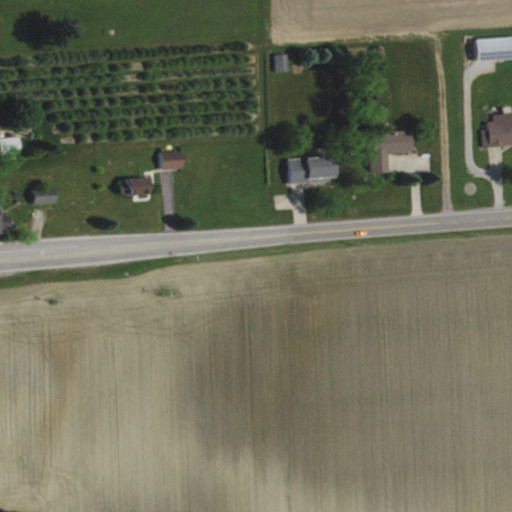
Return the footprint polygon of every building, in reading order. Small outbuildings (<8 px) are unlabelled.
[(80,25),(66,25),(67,43),(80,42),(80,25)] [(511,63),(511,42),(477,43),(477,65),(511,63)] [(278,76),(289,76),(288,59),(277,60),(278,76)] [(511,149),(511,117),(494,119),(494,127),(489,127),(489,135),(484,135),(484,151),(511,149)] [(391,177),(390,158),(413,158),(412,135),(372,136),(373,178),(391,177)] [(0,146),(1,160),(22,159),(21,142),(0,142),(0,146)] [(162,157),(163,175),(183,174),(183,156),(162,157)] [(290,187),(335,186),(334,161),(290,163),(290,187)] [(120,185),(120,200),(149,199),(148,184),(120,185)] [(34,193),(35,209),(57,208),(56,192),(34,193)] [(11,219),(3,220),(3,215),(0,215),(0,238),(11,238),(11,219)]
